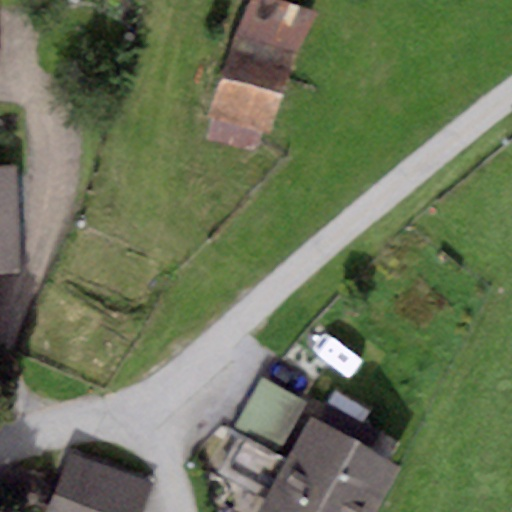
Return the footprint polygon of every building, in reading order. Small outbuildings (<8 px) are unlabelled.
[(248,0),(195,137),(249,158),(303,21),(248,0)] [(0,300),(22,300),(16,152),(0,152),(0,300)] [(302,401),(258,379),(233,429),(277,451),(302,401)] [(368,511),(390,470),(304,426),(259,511),(368,511)] [(137,511),(146,493),(72,462),(50,511),(137,511)]
